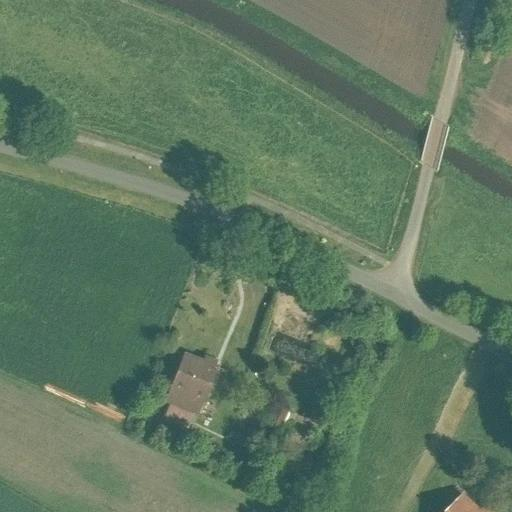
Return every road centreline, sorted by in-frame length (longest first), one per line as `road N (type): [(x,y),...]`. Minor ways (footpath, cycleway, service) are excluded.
road 1 (unclassified): [(397,297),(184,200),(0,144)]
road 2 (residential): [(471,0),(397,297)]
road 3 (unclassified): [(511,354),(397,297)]
